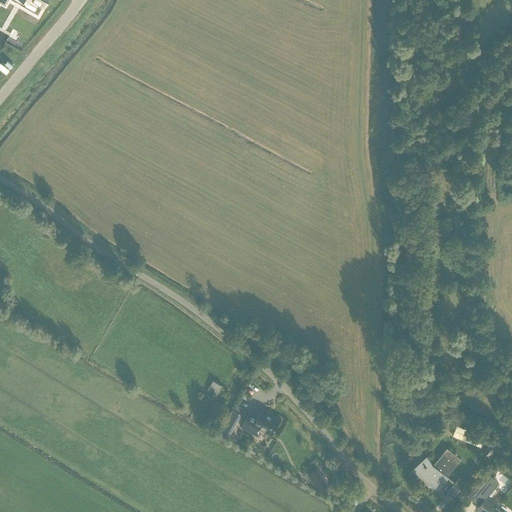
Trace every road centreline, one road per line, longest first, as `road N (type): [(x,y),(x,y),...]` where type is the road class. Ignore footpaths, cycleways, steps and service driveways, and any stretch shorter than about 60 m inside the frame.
road 1 (unclassified): [(357,473),(233,341),(0,179)]
road 2 (residential): [(0,98),(81,0)]
